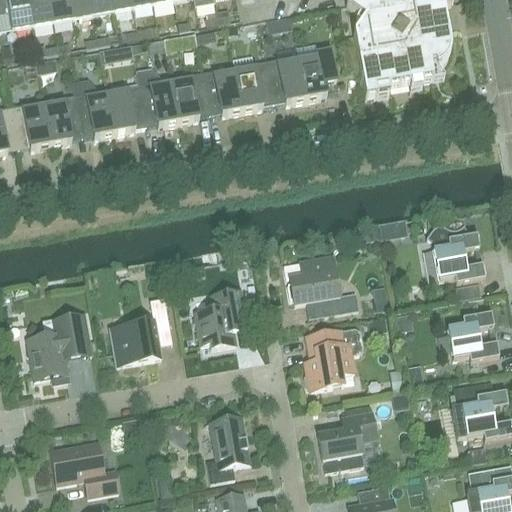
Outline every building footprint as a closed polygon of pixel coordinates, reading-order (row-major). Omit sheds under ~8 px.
[(32,31),(26,0),(4,0),(6,7),(0,7),(0,36),(11,34),(32,31)] [(52,27),(47,0),(26,0),(32,31),(52,27)] [(72,24),(67,0),(47,0),(52,27),(72,24)] [(92,20),(88,0),(67,0),(72,24),(92,20)] [(112,16),(109,0),(88,0),(92,20),(112,16)] [(132,13),(129,0),(109,0),(112,16),(132,13)] [(152,9),(150,0),(129,0),(132,13),(152,9)] [(172,6),(171,0),(150,0),(152,9),(172,6)] [(214,7),(212,0),(192,0),(192,2),(194,11),(214,7)] [(449,49),(446,34),(443,14),(450,12),(447,0),(380,0),(370,15),(355,4),(354,3),(353,3),(352,3),(350,3),(349,3),(348,4),(347,5),(346,6),(346,7),(345,8),(345,10),(345,11),(346,12),(347,13),(363,25),(352,40),(354,50),(359,74),(364,105),(389,100),(387,93),(432,85),(430,75),(436,75),(438,73),(441,71),(443,69),(444,67),(446,65),(447,63),(448,60),(449,57),(449,56),(449,54),(449,51),(449,49)] [(228,20),(216,22),(218,30),(230,27),(228,20)] [(206,32),(218,30),(216,22),(205,24),(206,32)] [(278,24),(266,26),(268,39),(281,36),(278,24)] [(189,27),(177,29),(178,37),(190,35),(189,27)] [(148,34),(137,36),(138,44),(150,42),(148,34)] [(126,46),(138,44),(137,36),(125,38),(126,46)] [(203,38),(194,39),(195,48),(205,46),(203,38)] [(108,41),(96,43),(98,51),(110,49),(108,41)] [(86,53),(98,51),(96,43),(85,45),(86,53)] [(173,43),(162,45),(164,56),(175,54),(173,43)] [(68,48),(56,50),(57,58),(69,56),(68,48)] [(140,48),(130,50),(132,59),(141,57),(140,48)] [(46,60),(57,58),(56,50),(44,53),(46,60)] [(354,50),(339,52),(344,77),(359,74),(354,50)] [(109,54),(99,56),(101,69),(111,67),(109,54)] [(337,98),(330,55),(316,57),(317,61),(298,64),(305,106),(326,103),(325,100),(337,98)] [(11,57),(3,59),(4,67),(13,66),(11,57)] [(305,106),(298,64),(278,68),(277,64),(265,66),(273,109),(284,107),(284,110),(305,106)] [(42,66),(35,67),(37,79),(44,77),(42,66)] [(273,109),(265,66),(253,68),(253,72),(234,76),(241,118),(262,114),(262,111),(273,109)] [(178,129),(170,87),(166,88),(152,73),(135,76),(138,89),(145,132),(156,130),(157,133),(178,129)] [(241,118),(234,76),(214,79),(214,75),(201,78),(209,121),(220,119),(221,121),(241,118)] [(209,121),(201,78),(189,80),(190,84),(170,87),(178,129),(198,125),(198,123),(209,121)] [(114,140),(106,99),(102,99),(88,85),(72,87),(74,100),(82,144),(93,142),(93,144),(114,140)] [(145,132),(138,89),(125,91),(126,95),(106,99),(114,140),(135,137),(134,134),(145,132)] [(82,144),(74,100),(61,103),(62,107),(43,110),(50,152),(71,148),(70,146),(82,144)] [(50,152),(43,110),(23,114),(22,110),(10,112),(18,155),(29,153),(29,156),(50,152)] [(18,155),(10,112),(0,113),(0,160),(7,160),(7,157),(18,155)] [(373,229),(358,231),(359,234),(360,247),(375,244),(373,232),(373,229)] [(464,273),(461,257),(479,254),(476,239),(469,241),(463,232),(464,231),(463,230),(462,231),(461,233),(458,234),(457,235),(453,235),(452,235),(450,235),(448,235),(443,232),(442,232),(440,232),(438,232),(436,232),(435,233),(433,234),(432,235),(431,236),(426,243),(426,244),(427,242),(437,250),(438,253),(432,254),(438,286),(454,283),(455,289),(484,284),(482,269),(464,273)] [(339,301),(332,262),(300,267),(283,270),(286,284),(289,284),(290,289),(287,290),(289,305),(293,304),(294,310),(321,305),(324,321),(358,315),(355,298),(339,301)] [(478,288),(455,292),(457,305),(480,301),(478,288)] [(248,335),(245,323),(240,295),(209,300),(211,315),(194,318),(200,350),(209,349),(210,354),(236,350),(233,338),(248,335)] [(408,301),(390,306),(393,318),(411,312),(408,301)] [(161,363),(159,351),(172,349),(164,303),(149,306),(153,326),(109,334),(116,371),(161,363)] [(478,351),(475,336),(493,333),(490,318),(462,323),(463,329),(447,332),(452,365),(468,362),(470,368),(498,363),(496,348),(478,351)] [(65,364),(90,360),(91,360),(84,319),(51,325),(54,339),(26,344),(33,386),(51,383),(52,389),(68,386),(67,380),(68,380),(65,364)] [(354,377),(351,361),(358,359),(362,356),(363,353),(360,338),(358,335),(355,333),(306,342),(310,366),(304,367),(306,380),(303,381),(306,394),(309,393),(309,396),(343,390),(341,380),(354,377)] [(176,355),(167,357),(170,376),(179,375),(176,355)] [(407,391),(430,390),(429,374),(406,375),(407,391)] [(492,430),(489,414),(507,411),(504,397),(493,399),(490,387),(453,394),(456,412),(451,413),(456,445),(483,440),(484,446),(511,441),(511,439),(510,427),(492,430)] [(363,471),(361,459),(359,446),(376,443),(372,417),(341,423),(343,436),(317,440),(324,478),(363,471)] [(249,469),(241,422),(209,428),(216,465),(206,467),(210,488),(234,484),(232,472),(249,469)] [(103,478),(98,448),(50,456),(56,491),(84,486),(87,503),(118,497),(114,476),(103,478)] [(480,455),(464,456),(465,473),(481,472),(480,455)] [(506,511),(504,499),(511,497),(511,482),(510,471),(468,478),(471,496),(466,497),(468,511),(506,511)] [(171,484),(159,485),(161,502),(173,501),(171,484)] [(463,511),(462,499),(445,500),(444,493),(432,494),(432,511),(463,511)] [(244,511),(242,499),(217,504),(218,511),(244,511)]
